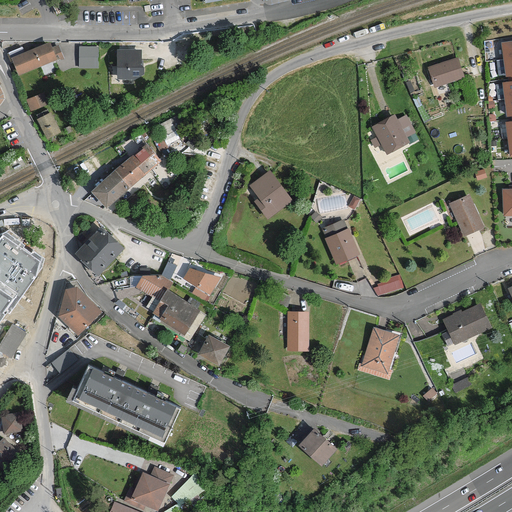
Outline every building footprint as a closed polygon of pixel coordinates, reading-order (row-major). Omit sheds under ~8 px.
[(55,61),(62,58),(60,51),(56,52),(55,48),(53,44),(29,54),(25,45),(11,52),(19,71),(53,58),(55,61)] [(511,44),(502,46),(504,62),(511,60),(511,44)] [(60,51),(62,58),(66,56),(62,45),(55,48),(56,52),(60,51)] [(100,46),(83,46),(82,56),(100,56),(100,46)] [(138,51),(117,51),(117,76),(133,76),(140,72),(141,66),(138,66),(138,51)] [(100,56),(82,56),(82,66),(100,66),(100,56)] [(456,61),(430,70),(434,86),(461,78),(456,61)] [(511,84),(509,85),(503,86),(506,102),(511,100),(511,84)] [(44,92),(29,99),(33,109),(48,103),(44,92)] [(54,104),(57,110),(62,107),(65,112),(70,110),(65,99),(54,104)] [(38,112),(41,118),(52,113),(49,107),(38,112)] [(52,113),(41,118),(49,137),(60,131),(52,113)] [(395,119),(375,129),(388,153),(407,143),(405,139),(397,124),(395,119)] [(406,119),(397,124),(405,139),(414,134),(406,119)] [(147,132),(135,139),(136,142),(143,139),(144,141),(149,137),(147,132)] [(138,165),(154,152),(147,144),(132,157),(138,165)] [(132,157),(115,172),(127,185),(156,162),(158,164),(162,161),(154,152),(138,165),(132,157)] [(120,192),(127,185),(115,172),(94,191),(107,205),(120,192)] [(484,172),(476,175),(478,182),(487,179),(484,172)] [(253,186),(262,199),(264,198),(274,211),(290,200),(270,174),(253,186)] [(267,216),(274,211),(264,198),(262,199),(258,203),(267,216)] [(467,199),(452,206),(465,235),(480,228),(467,199)] [(324,230),(328,240),(346,232),(342,222),(324,230)] [(101,231),(79,253),(97,273),(115,255),(120,249),(101,231)] [(356,254),(346,232),(328,240),(337,262),(356,254)] [(170,259),(178,264),(180,265),(184,256),(173,253),(170,259)] [(30,257),(15,276),(36,293),(51,272),(30,257)] [(163,272),(171,277),(178,264),(170,259),(168,262),(163,272)] [(185,278),(197,284),(194,292),(211,299),(221,277),(191,264),(185,278)] [(143,273),(139,284),(155,295),(148,305),(164,316),(164,317),(185,330),(184,333),(190,338),(206,314),(170,290),(177,280),(162,274),(143,273)] [(403,274),(376,281),(380,294),(407,287),(403,274)] [(78,291),(70,293),(61,315),(77,332),(98,312),(78,291)] [(279,294),(276,302),(285,305),(288,296),(279,294)] [(451,332),(455,342),(488,327),(478,306),(445,321),(451,332)] [(289,312),(289,349),(308,350),(308,313),(289,312)] [(15,319),(0,344),(0,353),(9,358),(29,326),(15,319)] [(52,362),(69,349),(78,341),(66,329),(64,331),(55,322),(46,357),(52,362)] [(376,328),(364,364),(386,371),(398,335),(376,328)] [(445,346),(455,342),(451,332),(441,337),(445,346)] [(212,333),(203,350),(221,360),(230,344),(212,333)] [(189,345),(184,342),(181,347),(185,350),(189,345)] [(52,362),(51,363),(59,374),(77,360),(69,349),(52,362)] [(114,377),(88,365),(72,399),(164,441),(180,407),(154,395),(147,392),(121,380),(114,377)] [(117,369),(114,377),(121,380),(124,373),(117,369)] [(467,378),(450,385),(453,391),(470,383),(467,378)] [(150,385),(147,392),(154,395),(157,388),(150,385)] [(3,416),(5,432),(20,430),(19,414),(3,416)] [(316,428),(303,444),(312,452),(310,454),(313,457),(315,455),(322,462),(336,446),(327,438),(316,428)] [(0,441),(0,466),(1,467),(15,453),(2,440),(0,441)] [(152,479),(143,475),(135,492),(132,491),(128,500),(143,506),(144,502),(157,508),(170,476),(156,470),(152,479)] [(184,507),(206,484),(194,473),(172,495),(184,507)] [(146,511),(116,499),(110,511),(146,511)]
